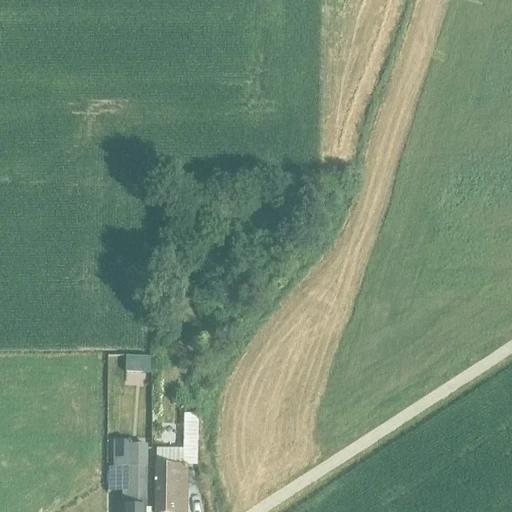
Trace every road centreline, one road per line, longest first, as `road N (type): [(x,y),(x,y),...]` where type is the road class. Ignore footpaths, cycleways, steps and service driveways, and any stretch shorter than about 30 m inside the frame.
road 1 (unclassified): [(257,511),(511,347)]
road 2 (track): [(292,489),(280,446),(311,384),(329,371)]
